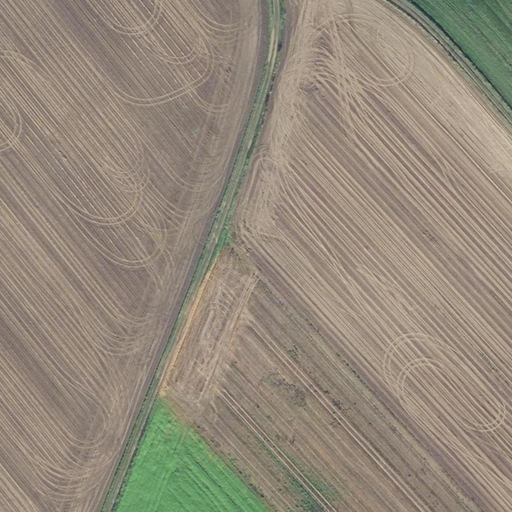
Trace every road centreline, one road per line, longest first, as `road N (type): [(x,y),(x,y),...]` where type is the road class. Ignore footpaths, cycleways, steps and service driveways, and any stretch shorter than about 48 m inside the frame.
road 1 (track): [(274,0),(275,38),(258,111),(108,511)]
road 2 (track): [(398,0),(511,119)]
